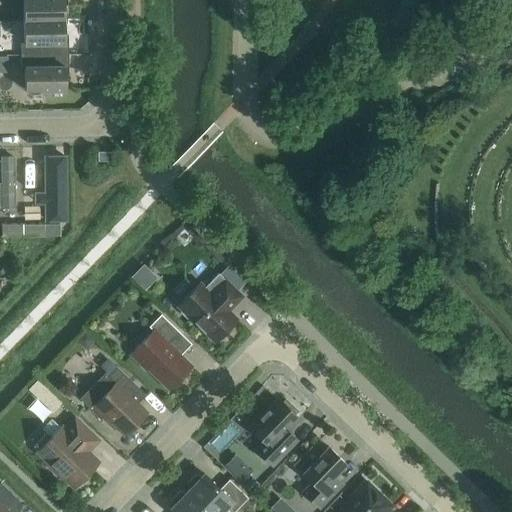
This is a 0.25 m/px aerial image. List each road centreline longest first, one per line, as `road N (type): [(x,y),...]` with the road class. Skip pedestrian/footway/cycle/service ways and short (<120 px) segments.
road 1 (residential): [(445,511),(270,342),(108,511)]
road 2 (residential): [(250,0),(244,99),(253,125),(273,139),(301,135),(511,28)]
road 3 (residential): [(0,131),(102,130),(101,0)]
